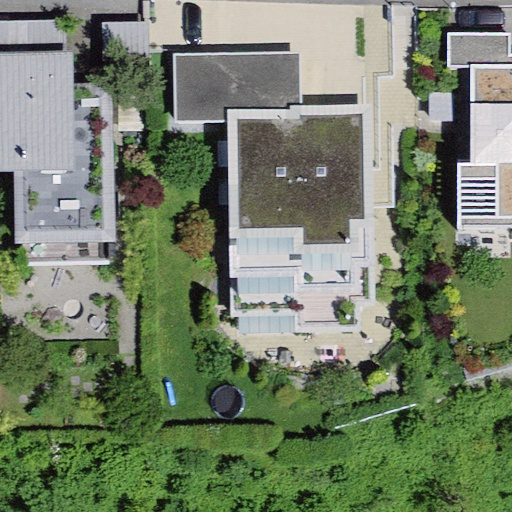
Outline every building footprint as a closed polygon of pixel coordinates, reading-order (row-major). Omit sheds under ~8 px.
[(0,21),(0,54),(16,55),(75,53),(74,20),(0,21)] [(149,22),(102,25),(104,60),(150,58),(149,22)] [(472,66),(510,66),(510,34),(449,34),(449,65),(472,66)] [(75,53),(16,55),(20,173),(22,244),(114,241),(109,92),(76,93),(75,53)] [(16,55),(0,54),(0,173),(20,173),(16,55)] [(298,61),(179,64),(180,137),(221,137),(225,337),(379,334),(374,118),(300,120),(298,61)] [(511,65),(510,66),(472,66),(471,162),(458,163),(458,228),(511,227),(511,65)]
